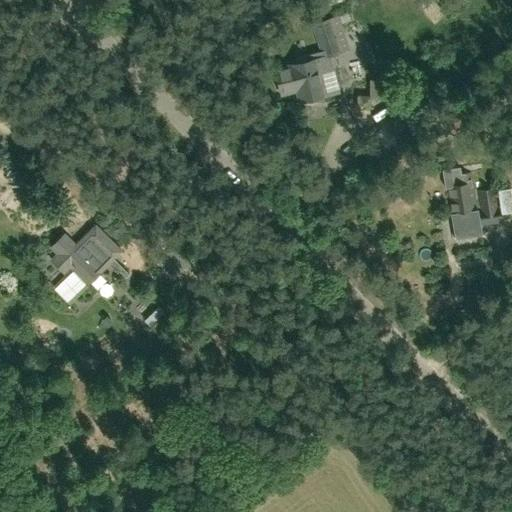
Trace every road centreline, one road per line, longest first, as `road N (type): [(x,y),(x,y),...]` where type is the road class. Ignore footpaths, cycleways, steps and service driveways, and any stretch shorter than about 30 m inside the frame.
road 1 (unclassified): [(511,448),(401,350),(65,0)]
road 2 (unknown): [(434,380),(476,314),(511,281)]
